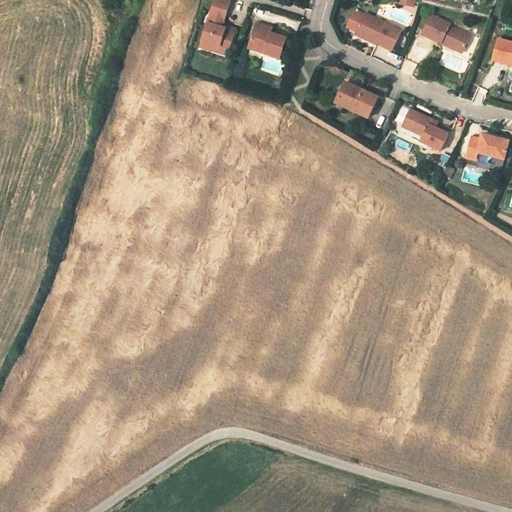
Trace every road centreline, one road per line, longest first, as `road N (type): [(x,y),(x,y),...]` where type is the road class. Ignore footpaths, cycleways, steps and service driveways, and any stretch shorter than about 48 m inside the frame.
road 1 (unclassified): [(510,511),(239,436),(210,438),(101,511)]
road 2 (residential): [(511,119),(448,104),(324,43),(317,33),(322,0)]
